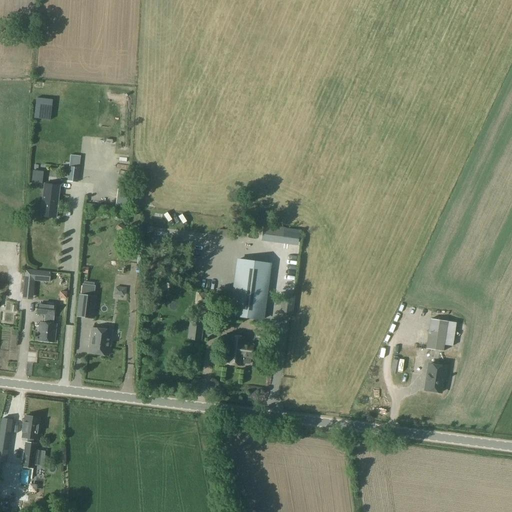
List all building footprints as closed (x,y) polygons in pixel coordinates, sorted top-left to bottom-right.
[(32,122),(49,122),(49,107),(32,107),(32,122)] [(77,182),(79,168),(69,167),(67,181),(77,182)] [(59,186),(44,184),(41,216),(56,218),(59,186)] [(237,264),(230,316),(262,320),(269,269),(237,264)] [(289,311),(291,295),(281,293),(278,309),(289,311)] [(92,318),(95,297),(80,295),(77,316),(92,318)] [(54,317),(55,305),(38,303),(36,315),(54,317)] [(443,351),(447,321),(431,318),(426,348),(443,351)] [(191,320),(188,339),(200,341),(203,321),(191,320)] [(54,342),(56,326),(39,324),(37,340),(54,342)] [(92,328),(89,353),(108,356),(111,331),(92,328)] [(246,344),(246,338),(227,336),(223,363),(243,366),(243,363),(249,364),(252,344),(246,344)] [(407,370),(417,370),(418,353),(408,353),(407,370)] [(445,378),(446,367),(429,364),(425,390),(441,392),(443,377),(445,378)] [(27,438),(27,443),(33,444),(34,439),(36,439),(39,418),(25,416),(22,438),(27,438)] [(0,427),(0,462),(3,463),(2,469),(9,470),(11,454),(7,453),(12,420),(1,419),(0,427)] [(34,460),(36,444),(33,444),(27,443),(25,443),(23,459),(24,459),(22,467),(32,467),(34,460)] [(44,468),(46,454),(37,453),(35,467),(44,468)]
